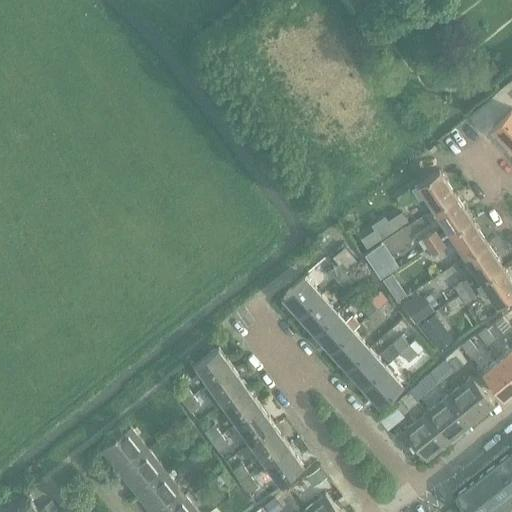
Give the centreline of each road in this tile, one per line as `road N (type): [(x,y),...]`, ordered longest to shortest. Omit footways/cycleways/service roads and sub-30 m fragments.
road 1 (residential): [(421,484),(275,329),(258,343),(374,511)]
road 2 (residential): [(511,224),(473,161),(486,153),(511,180)]
